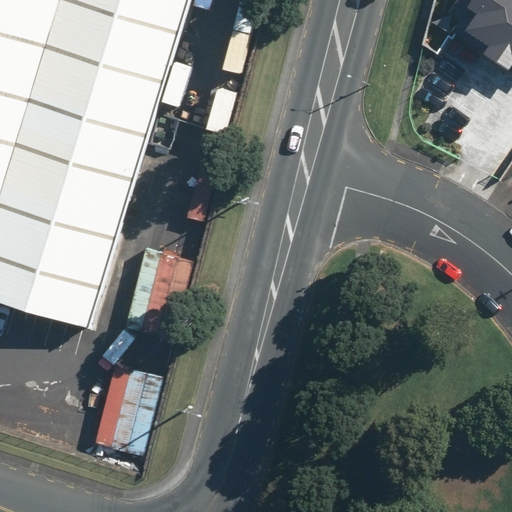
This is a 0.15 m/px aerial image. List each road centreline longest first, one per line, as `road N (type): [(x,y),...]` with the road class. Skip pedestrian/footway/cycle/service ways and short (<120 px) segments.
road 1 (primary): [(208,511),(302,174)]
road 2 (residential): [(511,274),(411,206),(302,174)]
road 3 (primary): [(302,174),(348,0)]
